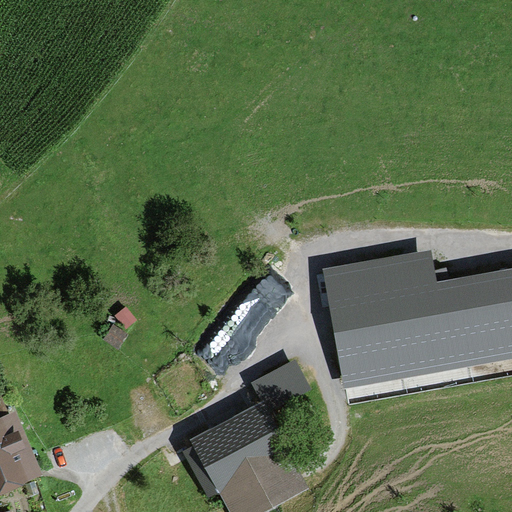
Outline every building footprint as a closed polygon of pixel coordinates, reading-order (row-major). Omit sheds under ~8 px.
[(342,379),(511,354),(511,260),(437,271),(433,245),(325,260),(342,379)] [(278,300),(255,273),(211,310),(217,317),(197,334),(214,354),(278,300)] [(135,314),(125,300),(114,309),(124,322),(135,314)] [(127,329),(113,319),(102,334),(116,344),(127,329)] [(7,394),(0,397),(0,487),(47,467),(20,406),(13,408),(7,394)] [(235,511),(262,511),(315,485),(269,395),(194,434),(205,455),(195,461),(210,490),(221,485),(235,511)]
